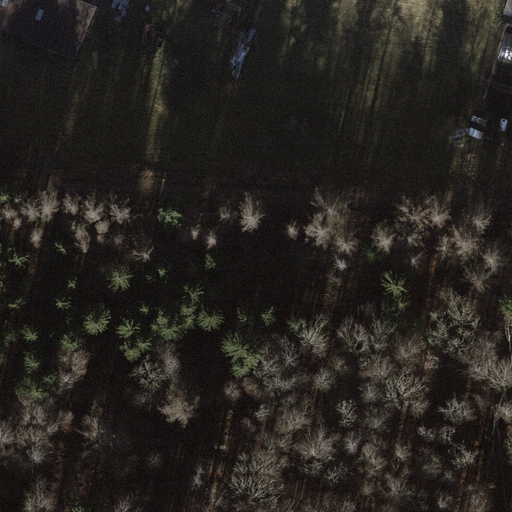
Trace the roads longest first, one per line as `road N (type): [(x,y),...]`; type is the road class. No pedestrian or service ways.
road 1 (track): [(0,182),(511,198)]
road 2 (track): [(0,401),(386,511)]
